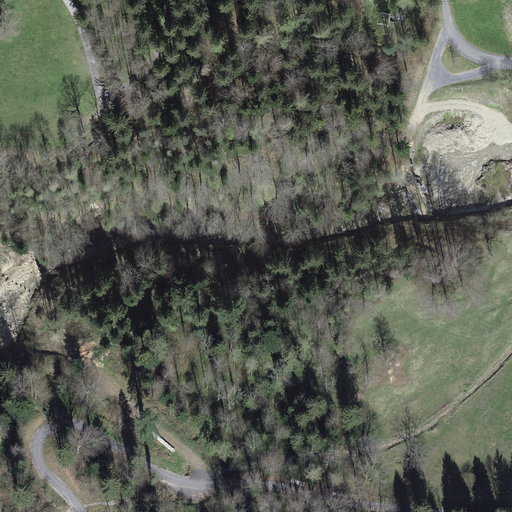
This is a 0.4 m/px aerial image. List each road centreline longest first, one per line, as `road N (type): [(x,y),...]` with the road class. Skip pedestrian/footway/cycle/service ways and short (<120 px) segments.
road 1 (track): [(433,511),(252,482),(184,482),(150,468)]
road 2 (track): [(1,373),(34,352),(67,351),(193,460),(209,484)]
road 3 (track): [(195,0),(127,86),(107,99),(68,0)]
road 4 (track): [(150,468),(83,429),(48,429),(39,462),(81,511)]
